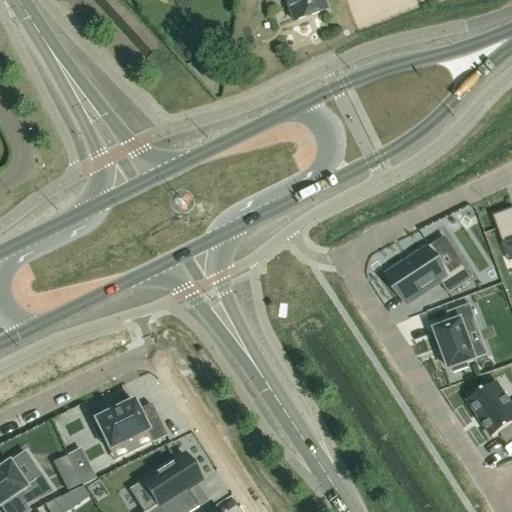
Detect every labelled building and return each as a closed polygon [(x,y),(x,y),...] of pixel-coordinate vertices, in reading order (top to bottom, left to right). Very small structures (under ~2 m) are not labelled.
[(285,0),(294,22),(326,10),(321,0),(285,0)] [(511,209),(492,217),(502,243),(511,239),(511,209)] [(431,247),(387,276),(406,306),(441,284),(448,295),(472,280),(463,267),(450,276),(431,247)] [(451,326),(434,332),(449,372),(452,371),(453,374),(468,369),(467,365),(475,362),(461,323),(474,319),(470,306),(447,314),(451,326)] [(495,384),(469,402),(493,439),(511,426),(511,407),(511,409),(495,384)] [(96,425),(91,427),(99,442),(103,440),(109,452),(147,433),(152,444),(166,437),(151,405),(138,411),(133,402),(118,410),(118,409),(109,413),(109,414),(94,421),(96,425)] [(148,511),(192,511),(198,508),(187,491),(196,486),(201,482),(184,455),(142,483),(157,506),(148,511)] [(0,506),(15,496),(23,508),(26,507),(53,494),(40,475),(39,475),(27,484),(12,462),(11,463),(7,465),(6,463),(0,466),(0,506)] [(95,480),(91,471),(78,477),(83,486),(95,480)] [(76,473),(63,480),(68,492),(82,485),(76,473)] [(81,488),(54,501),(61,511),(64,511),(87,497),(81,488)]
